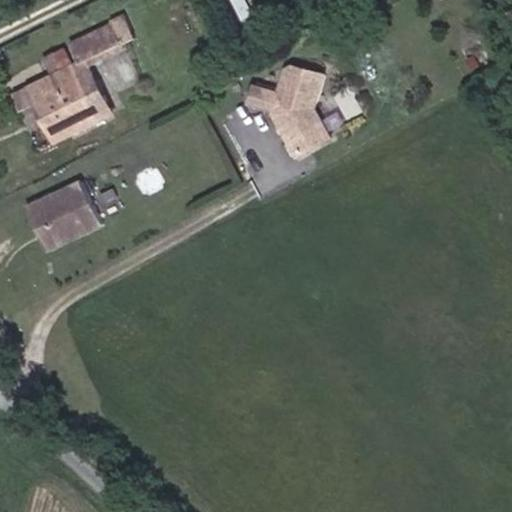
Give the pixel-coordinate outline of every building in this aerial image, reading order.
[(319,0),(309,0),(318,19),(326,16),(319,0)] [(319,0),(326,16),(357,3),(356,0),(319,0)] [(51,135),(43,139),(50,155),(111,129),(88,73),(135,53),(124,27),(110,33),(112,38),(68,56),(78,79),(27,101),(32,114),(40,111),(51,135)] [(262,95),(258,112),(283,119),(282,121),(306,164),(339,146),(322,116),(331,83),(296,73),(288,102),(262,95)] [(40,111),(32,114),(43,139),(51,135),(40,111)] [(53,256),(107,230),(88,186),(32,212),(53,256)]
